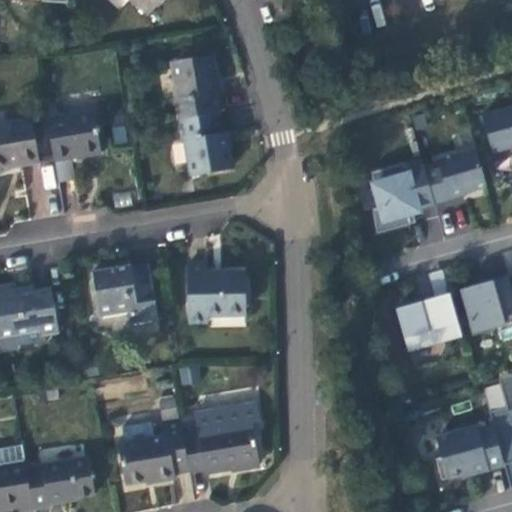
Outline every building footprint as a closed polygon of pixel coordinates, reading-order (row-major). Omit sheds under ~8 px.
[(135,0),(149,13),(160,0),(135,0)] [(178,117),(219,110),(216,92),(219,91),(212,54),(172,61),(179,97),(174,99),(178,117)] [(511,102),(481,111),(492,148),(511,142),(511,144),(511,102)] [(48,118),(55,158),(101,150),(94,109),(48,118)] [(222,131),(219,110),(178,117),(181,139),(186,138),(192,174),(232,168),(225,131),(222,131)] [(32,117),(0,122),(0,164),(17,162),(17,163),(39,160),(32,117)] [(486,182),(475,144),(436,154),(439,164),(425,168),(434,200),(465,191),(464,188),(486,182)] [(434,200),(425,168),(423,161),(406,165),(403,158),(370,168),(380,202),(372,204),(376,229),(411,219),(407,208),(417,206),(434,200)] [(53,164),(42,165),(43,188),(55,187),(53,164)] [(133,273),(151,271),(149,261),(131,264),(133,273)] [(206,262),(188,262),(188,321),(208,321),(208,313),(247,313),(245,270),(207,271),(206,262)] [(158,317),(151,271),(133,273),(131,264),(131,263),(93,269),(102,315),(129,310),(131,322),(158,317)] [(511,317),(511,287),(508,272),(461,285),(473,329),(511,317)] [(0,335),(15,333),(40,328),(41,333),(59,330),(52,288),(34,291),(34,288),(11,292),(10,284),(0,286),(0,335)] [(461,332),(449,289),(396,304),(408,347),(461,332)] [(40,328),(15,333),(17,342),(42,338),(41,333),(40,328)] [(492,421),(503,460),(511,457),(511,369),(498,374),(506,402),(488,407),(492,421)] [(174,396),(158,398),(161,420),(177,418),(174,396)] [(181,421),(190,470),(205,467),(207,473),(259,463),(251,419),(198,428),(196,413),(180,415),(181,421)] [(175,472),(190,470),(181,421),(162,424),(163,434),(118,442),(126,484),(156,478),(157,481),(176,478),(175,472)] [(503,460),(492,421),(477,425),(476,422),(435,434),(441,452),(435,454),(442,475),(469,467),(471,470),(503,460)] [(26,468),(33,508),(50,505),(50,501),(66,499),(66,496),(95,491),(89,457),(26,468)] [(17,511),(33,508),(26,468),(25,460),(0,464),(0,507),(16,505),(17,511)]
